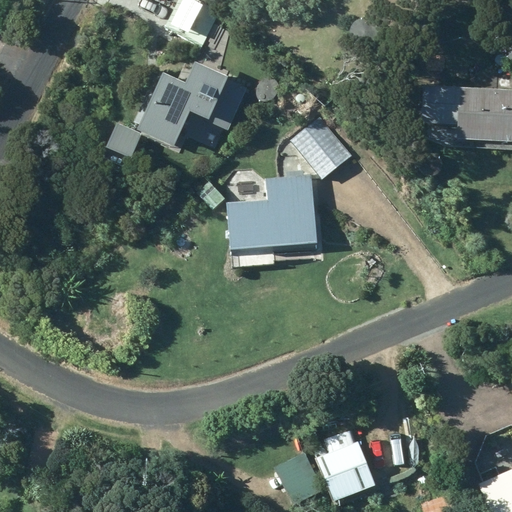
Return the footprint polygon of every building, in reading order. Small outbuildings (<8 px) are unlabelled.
[(225,7),(208,0),(177,0),(162,34),(204,53),(225,7)] [(117,126),(105,153),(132,164),(142,141),(174,154),(190,118),(230,134),(248,92),(194,70),(186,89),(162,79),(138,135),(117,126)] [(511,141),(511,89),(423,84),(421,123),(458,125),(457,139),(511,141)] [(289,141),(321,180),(351,156),(319,117),(289,141)] [(316,243),(310,175),(267,179),(269,201),(225,205),(229,251),(316,243)] [(198,197),(211,210),(223,198),(211,185),(198,197)] [(421,459),(414,434),(400,437),(408,463),(421,459)] [(332,503),(374,486),(356,442),(314,459),(332,503)] [(323,491),(303,453),(273,469),(294,507),(323,491)] [(511,511),(511,470),(478,484),(489,511),(511,511)] [(420,504),(422,511),(467,511),(469,511),(461,490),(420,504)]
